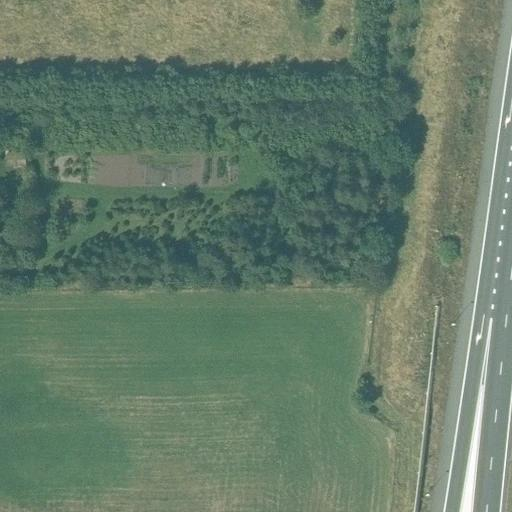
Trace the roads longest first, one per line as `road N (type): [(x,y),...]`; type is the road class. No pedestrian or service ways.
road 1 (motorway): [(506,312),(461,455),(452,511)]
road 2 (motorway): [(506,312),(490,511)]
